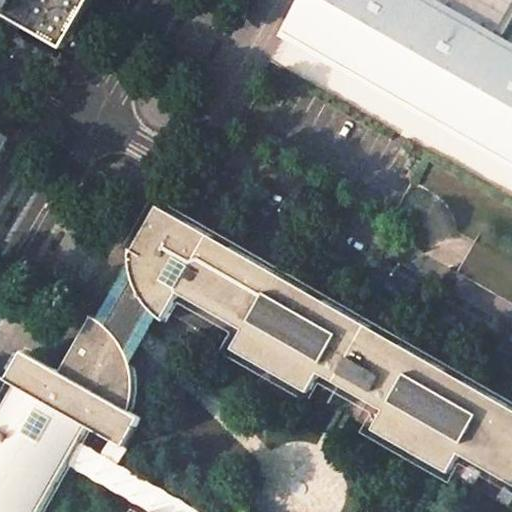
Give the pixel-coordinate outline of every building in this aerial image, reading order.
[(0,0),(0,13),(63,47),(87,0),(0,0)] [(312,0),(293,35),(511,160),(511,47),(509,46),(501,41),(429,0),(312,0)] [(511,19),(501,41),(509,46),(511,39),(511,19)] [(0,166),(16,139),(0,130),(0,166)] [(151,332),(165,308),(200,328),(343,411),(349,414),(390,338),(169,211),(149,245),(144,242),(108,305),(102,316),(98,314),(81,343),(128,369),(151,332)] [(349,414),(511,508),(511,511),(511,407),(390,338),(349,414)] [(0,511),(39,511),(79,443),(89,425),(116,441),(124,425),(128,413),(130,387),(128,369),(81,343),(64,373),(23,350),(6,378),(18,385),(0,416),(0,511)]
